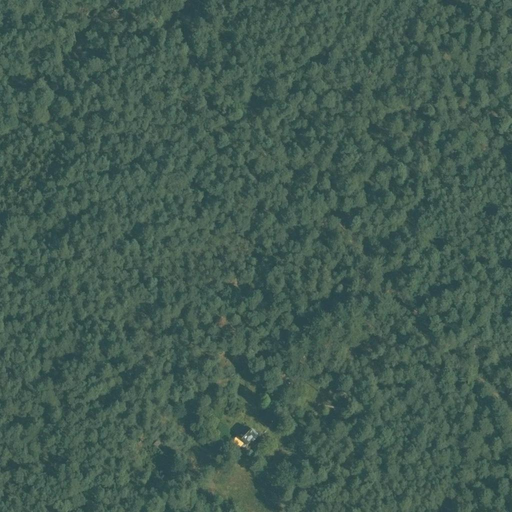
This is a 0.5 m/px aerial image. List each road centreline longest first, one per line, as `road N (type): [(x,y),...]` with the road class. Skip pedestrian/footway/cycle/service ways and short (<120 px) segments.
road 1 (track): [(511,424),(471,383),(420,352),(378,285),(125,0)]
road 2 (track): [(361,266),(338,314),(272,374),(251,405),(263,433)]
